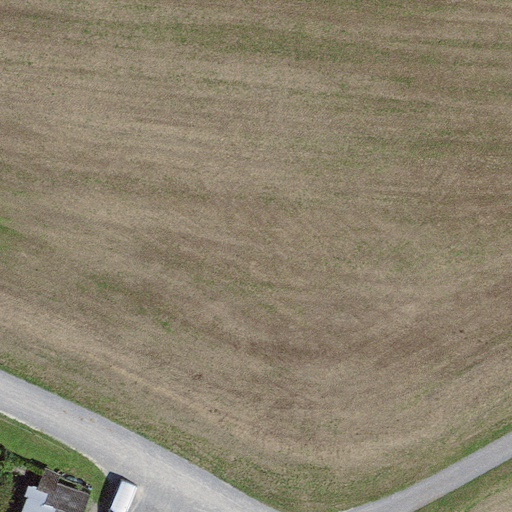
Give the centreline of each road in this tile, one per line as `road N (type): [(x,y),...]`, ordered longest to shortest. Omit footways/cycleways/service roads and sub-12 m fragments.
road 1 (track): [(0,403),(229,511)]
road 2 (track): [(379,511),(511,435)]
